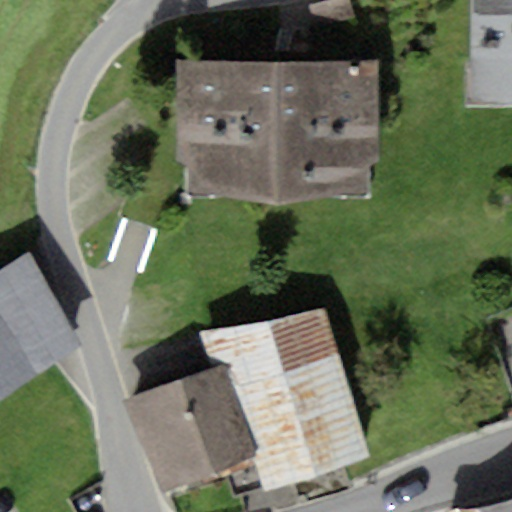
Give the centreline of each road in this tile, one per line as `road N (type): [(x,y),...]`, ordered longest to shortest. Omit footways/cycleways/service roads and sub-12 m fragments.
road 1 (residential): [(150,0),(79,82),(53,181),(66,267),(96,350),(131,511)]
road 2 (tertiary): [(322,511),(511,452)]
